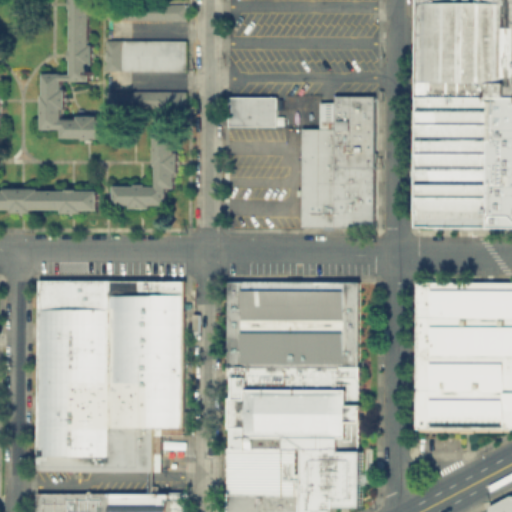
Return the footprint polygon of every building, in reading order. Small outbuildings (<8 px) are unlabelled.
[(71,0),(71,72),(43,72),(42,127),(61,127),(61,137),(113,137),(113,118),(62,117),(62,80),(90,80),(90,0),(71,0)] [(416,0),(511,0),(511,225),(417,225),(416,0)] [(106,3),(185,3),(185,19),(106,19),(106,3)] [(106,39),(186,39),(185,70),(106,70),(106,39)] [(106,90),(185,90),(185,106),(105,106),(106,90)] [(232,100),(280,100),(280,129),(232,129),(232,100)] [(339,100),(377,100),(377,228),(305,228),(305,132),(339,132),(339,100)] [(156,131),(175,131),(175,187),(167,187),(167,203),(114,203),(114,184),(156,184),(156,131)] [(0,189),(98,190),(98,209),(0,208),(0,189)] [(225,511),(226,278),(358,278),(358,505),(335,505),(335,511),(225,511)] [(416,280),(511,279),(511,425),(507,428),(416,428),(416,280)] [(41,286),(186,286),(186,433),(159,433),(159,473),(159,477),(91,477),(41,477),(41,286)] [(489,511),(489,506),(511,493),(511,511),(489,511)] [(41,511),(41,499),(185,499),(185,511),(41,511)]
